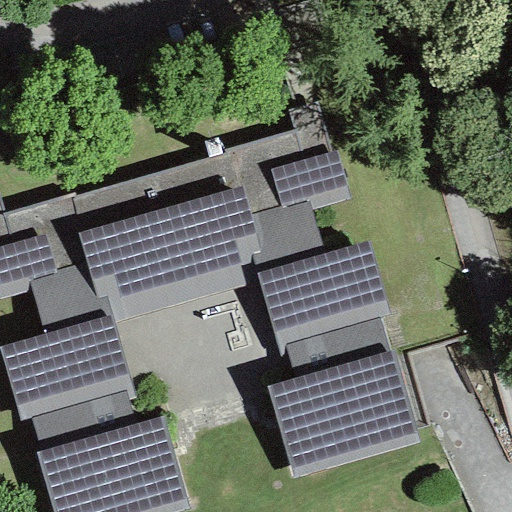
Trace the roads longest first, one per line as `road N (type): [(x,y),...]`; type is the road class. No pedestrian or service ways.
road 1 (residential): [(413,0),(511,347)]
road 2 (residential): [(0,26),(137,0)]
